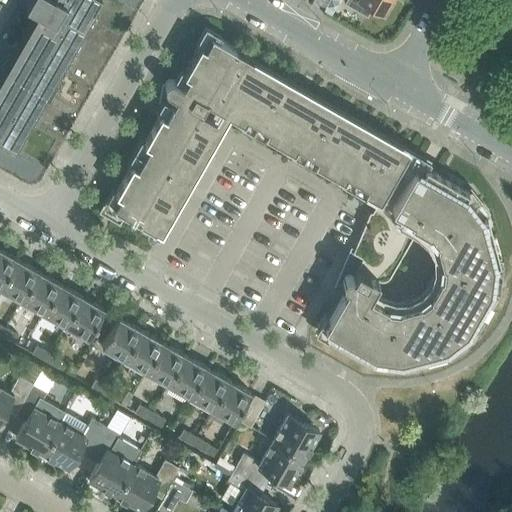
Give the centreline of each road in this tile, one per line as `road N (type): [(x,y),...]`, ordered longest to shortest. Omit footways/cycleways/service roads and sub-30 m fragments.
road 1 (residential): [(366,438),(355,401),(304,364),(55,221)]
road 2 (residential): [(55,221),(175,0)]
road 3 (residential): [(396,86),(239,0)]
road 4 (residential): [(511,155),(396,86)]
